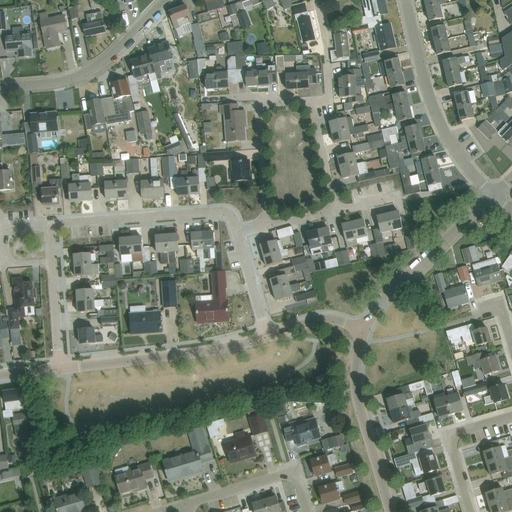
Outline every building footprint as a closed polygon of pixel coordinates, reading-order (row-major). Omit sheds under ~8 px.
[(101,7),(99,0),(90,0),(92,9),(101,7)] [(225,8),(222,0),(204,0),(208,13),(225,8)] [(276,6),(272,0),(261,0),(267,11),(276,6)] [(279,0),(284,11),(292,7),(290,0),(279,0)] [(369,0),(370,2),(368,2),(369,10),(372,9),(373,17),(388,14),(384,0),(369,0)] [(424,0),(426,9),(440,5),(446,4),(445,0),(424,0)] [(465,0),(460,0),(459,0),(462,14),(468,12),(465,0)] [(306,3),(293,7),(295,17),(310,13),(309,11),(308,12),(306,3)] [(228,7),(232,21),(237,18),(236,15),(237,14),(235,5),(228,7)] [(440,5),(426,9),(429,22),(443,18),(440,5)] [(79,18),(77,6),(69,8),(71,20),(79,18)] [(186,6),(169,12),(173,22),(177,33),(178,37),(179,37),(185,35),(182,26),(190,23),(191,23),(192,23),(189,16),(186,6)] [(504,57),(500,61),(501,67),(503,70),(511,64),(511,8),(504,13),(511,24),(511,32),(501,39),(504,52),(504,57)] [(87,15),(89,24),(83,25),(86,37),(106,33),(101,12),(87,15)] [(251,26),(245,12),(238,15),(243,29),(251,26)] [(297,20),(303,43),(316,40),(311,17),(310,13),(295,17),(296,21),(297,20)] [(328,15),(330,22),(336,21),(335,14),(328,15)] [(48,19),(41,21),(45,40),(47,49),(60,46),(58,46),(56,39),(58,39),(57,33),(67,31),(65,21),(64,16),(48,19)] [(366,25),(365,17),(355,19),(355,20),(356,27),(366,25)] [(464,21),(467,34),(476,32),(475,28),(472,29),(470,20),(464,21)] [(191,26),(192,32),(195,41),(194,41),(198,58),(204,57),(204,58),(205,57),(205,56),(207,56),(198,24),(192,26),(191,26)] [(376,45),(379,44),(381,52),(396,48),(390,24),(375,28),(378,37),(375,37),(376,45)] [(431,29),(434,42),(448,39),(445,26),(431,29)] [(13,35),(6,35),(7,42),(8,52),(17,51),(24,50),(24,57),(31,56),(31,50),(32,50),(31,40),(31,33),(24,34),(23,27),(12,28),(13,35)] [(227,32),(219,34),(221,42),(230,40),(227,32)] [(477,32),(476,32),(467,34),(470,47),(476,46),(475,40),(479,40),(477,32)] [(333,63),(343,62),(347,61),(350,61),(347,35),(336,36),(337,50),(331,51),(333,63)] [(488,39),(489,46),(500,44),(499,36),(488,39)] [(448,39),(434,42),(437,55),(451,52),(448,39)] [(155,48),(148,50),(150,54),(156,75),(157,80),(162,79),(161,74),(175,70),(172,60),(168,42),(159,45),(160,47),(155,48)] [(242,42),(227,44),(228,56),(236,54),(245,54),(242,42)] [(491,55),(503,52),(501,43),(500,44),(489,46),(491,55)] [(267,47),(257,49),(258,56),(272,54),(270,47),(267,47)] [(366,63),(372,62),(380,60),(378,52),(364,55),(365,62),(366,63)] [(482,53),(476,54),(479,68),(485,66),(482,53)] [(143,77),(148,75),(150,82),(157,80),(156,75),(150,54),(143,56),(144,58),(131,62),(135,79),(136,78),(137,80),(139,81),(143,80),(144,79),(143,77)] [(236,54),(237,70),(238,83),(238,81),(246,80),(247,87),(258,87),(257,71),(246,72),(245,54),(236,54)] [(296,60),(296,56),(296,55),(283,56),(275,56),(276,66),(277,70),(277,74),(285,73),(284,62),(296,61),(296,60)] [(465,57),(443,62),(446,76),(459,73),(457,65),(466,63),(465,57)] [(206,59),(197,60),(199,76),(203,75),(203,68),(206,68),(206,59)] [(385,62),(388,75),(402,72),(399,59),(385,62)] [(197,60),(189,61),(191,80),(199,79),(199,76),(197,60)] [(350,61),(347,61),(348,69),(358,68),(357,60),(350,61)] [(373,65),(372,62),(366,63),(365,62),(362,63),(361,63),(365,80),(371,79),(368,66),(373,65)] [(498,63),(485,66),(479,68),(483,84),(502,80),(501,77),(501,74),(491,76),(491,75),(487,76),(486,71),(499,68),(498,63)] [(277,74),(277,70),(276,66),(267,67),(267,64),(256,65),(257,71),(258,87),(269,86),(269,84),(278,83),(277,74)] [(310,69),(310,66),(296,67),(297,75),(298,90),(309,89),(309,84),(317,84),(316,69),(306,70),(306,69),(310,69)] [(222,67),(216,67),(217,74),(218,90),(229,89),(229,84),(228,73),(223,73),(222,67)] [(237,70),(227,70),(228,73),(229,84),(238,83),(237,70)] [(347,71),(347,77),(338,77),(339,88),(356,87),(356,86),(361,86),(365,86),(364,79),(355,80),(355,77),(361,77),(361,70),(347,71)] [(405,85),(402,72),(388,75),(391,88),(405,85)] [(459,73),(446,76),(449,88),(462,85),(459,73)] [(502,80),(503,86),(506,95),(511,92),(511,76),(508,73),(501,77),(502,80)] [(207,90),(218,90),(217,74),(206,75),(207,90)] [(298,90),(297,75),(286,75),(287,91),(298,90)] [(114,115),(105,117),(107,125),(131,121),(129,113),(134,112),(130,96),(131,96),(129,90),(127,80),(111,84),(113,94),(114,99),(112,99),(113,100),(112,101),(113,110),(114,115)] [(483,84),(481,85),(484,98),(489,97),(496,96),(494,88),(503,86),(502,80),(483,84)] [(137,85),(130,87),(133,102),(140,101),(137,85)] [(349,104),(359,103),(363,103),(363,96),(361,96),(361,86),(356,86),(356,87),(339,88),(339,98),(349,98),(349,104)] [(468,92),(454,95),(457,109),(471,106),(468,92)] [(394,104),(389,105),(390,111),(395,109),(409,106),(406,93),(397,95),(392,96),(394,104)] [(381,95),(369,98),(371,106),(385,103),(383,95),(381,95)] [(492,110),(498,108),(496,96),(489,97),(492,110)] [(114,115),(112,101),(113,100),(112,99),(102,100),(105,117),(114,115)] [(498,108),(495,112),(499,116),(506,123),(510,119),(503,112),(508,107),(510,110),(511,108),(511,103),(507,99),(498,108)] [(87,131),(93,130),(93,126),(105,124),(101,100),(88,103),(90,114),(84,115),(87,131)] [(244,122),(246,121),(245,112),(238,113),(238,105),(220,106),(221,116),(225,116),(226,142),(245,141),(244,122)] [(370,112),(372,112),(371,106),(355,110),(357,116),(370,112)] [(409,106),(395,109),(398,122),(412,119),(409,106)] [(471,106),(457,109),(460,121),(474,118),(471,106)] [(149,111),(137,113),(141,135),(146,134),(147,141),(153,140),(152,133),(153,133),(149,111)] [(479,123),(488,119),(488,118),(489,118),(486,112),(476,117),(479,123)] [(490,125),(499,116),(495,112),(489,118),(488,118),(488,119),(486,121),(490,125)] [(56,113),(44,114),(31,115),(32,131),(40,131),(40,134),(58,132),(56,113)] [(193,148),(189,139),(177,113),(173,115),(184,141),(190,154),(195,152),(193,148)] [(378,113),(373,115),(374,120),(375,124),(381,122),(378,113)] [(346,119),(329,123),(332,134),(349,130),(349,129),(354,128),(351,118),(346,119)] [(486,121),(485,122),(478,129),(489,140),(497,132),(486,121)] [(511,147),(511,128),(507,124),(497,133),(511,147)] [(364,137),(363,132),(369,131),(367,125),(354,128),(349,129),(349,130),(332,134),(334,144),(351,140),(350,135),(354,134),(355,139),(364,137)] [(405,129),(407,136),(401,137),(402,143),(402,144),(422,139),(419,126),(405,129)] [(396,127),(395,127),(381,130),(382,133),(385,146),(385,147),(391,145),(389,136),(398,134),(396,127)] [(136,129),(126,131),(128,143),(137,141),(136,129)] [(77,149),(77,150),(89,148),(86,132),(78,133),(79,148),(77,149)] [(385,146),(382,133),(381,133),(381,135),(367,138),(368,143),(353,147),(354,153),(383,147),(385,146)] [(39,153),(37,136),(27,137),(29,155),(39,153)] [(422,139),(402,144),(402,143),(391,145),(385,147),(389,163),(400,161),(398,151),(410,148),(411,155),(425,152),(422,139)] [(173,156),(178,154),(175,143),(165,147),(168,156),(173,154),(173,156)] [(135,147),(120,146),(119,155),(135,156),(135,147)] [(444,155),(454,152),(452,147),(443,150),(444,155)] [(205,162),(233,160),(232,153),(205,155),(205,162)] [(338,158),(340,169),(357,165),(357,164),(354,154),(338,158)] [(175,156),(168,157),(170,178),(177,178),(177,170),(176,170),(175,156)] [(422,160),(415,162),(417,175),(425,173),(425,174),(439,171),(436,157),(426,160),(422,160)] [(138,159),(133,160),(133,174),(139,173),(139,165),(150,164),(150,158),(138,159)] [(128,174),(133,174),(133,160),(115,161),(115,166),(127,165),(128,174)] [(400,161),(389,163),(390,170),(399,168),(402,178),(410,176),(409,171),(408,171),(407,166),(405,166),(404,160),(400,161)] [(115,166),(115,161),(96,162),(97,176),(103,176),(103,167),(115,166)] [(233,172),(231,172),(231,182),(250,180),(248,161),(232,162),(233,172)] [(357,165),(340,169),(343,179),(357,176),(368,173),(366,162),(357,164),(357,165)] [(13,182),(12,180),(11,172),(2,173),(2,164),(0,163),(0,190),(12,190),(12,182),(13,182)] [(40,183),(39,168),(31,169),(32,184),(40,183)] [(151,168),(152,182),(153,199),(164,198),(163,181),(159,181),(158,168),(151,168)] [(387,170),(375,173),(377,179),(390,176),(390,175),(389,170),(387,170)] [(177,180),(178,187),(178,197),(189,196),(188,179),(187,171),(181,171),(181,180),(177,180)] [(442,183),(439,171),(425,174),(425,173),(417,175),(410,176),(402,178),(406,196),(421,193),(419,185),(412,187),(412,186),(419,184),(419,183),(427,181),(428,186),(442,183)] [(81,202),(79,185),(80,185),(79,177),(79,174),(72,175),(73,186),(69,186),(70,203),(81,202)] [(91,185),(90,185),(90,176),(79,177),(80,185),(79,185),(81,202),(92,201),(91,185)] [(116,183),(116,179),(105,180),(106,200),(117,199),(116,183)] [(188,179),(189,196),(200,195),(199,179),(188,179)] [(50,190),(42,191),(44,207),(59,205),(58,189),(62,188),(62,180),(49,181),(50,190)] [(127,182),(116,183),(117,199),(128,199),(127,182)] [(141,183),(142,199),(153,199),(152,182),(141,183)] [(392,231),(393,231),(402,229),(398,212),(388,214),(392,231)] [(388,214),(377,217),(380,228),(381,234),(392,231),(388,214)] [(363,220),(353,223),(358,244),(368,241),(363,220)] [(358,244),(353,223),(342,225),(347,248),(358,245),(358,244)] [(328,228),(318,231),(323,253),(329,251),(328,246),(332,245),(328,228)] [(312,255),(323,253),(318,231),(307,233),(312,255)] [(204,259),(205,259),(210,259),(210,249),(215,249),(213,232),(202,233),(204,259)] [(200,258),(201,273),(205,272),(205,268),(205,259),(204,259),(202,233),(192,234),(193,251),(197,250),(198,258),(200,258)] [(300,233),(294,234),(297,248),(303,247),(300,233)] [(179,252),(178,245),(177,235),(166,236),(168,264),(176,264),(175,253),(179,252)] [(168,264),(166,236),(156,236),(157,254),(160,254),(161,265),(168,264)] [(414,249),(411,236),(405,237),(408,251),(414,249)] [(143,255),(142,237),(130,238),(131,256),(143,255)] [(121,256),(131,256),(130,238),(120,239),(121,256)] [(260,246),(263,257),(283,251),(280,241),(277,242),(277,241),(260,246)] [(471,245),(474,260),(486,258),(484,246),(490,245),(490,242),(471,245)] [(382,243),(376,244),(379,258),(386,256),(397,254),(397,253),(395,244),(383,246),(382,243)] [(379,258),(376,244),(371,245),(374,259),(379,258)] [(462,251),(466,264),(473,262),(469,249),(462,251)] [(266,267),(276,264),(283,262),(281,258),(289,256),(287,250),(283,251),(263,257),(266,267)] [(510,255),(502,267),(507,271),(511,263),(511,250),(509,255),(510,255)] [(347,251),(341,252),(344,266),(350,265),(347,251)] [(344,266),(341,252),(335,254),(339,267),(344,266)] [(92,266),(91,254),(74,255),(75,267),(92,266)] [(205,268),(205,272),(213,272),(223,271),(222,257),(216,258),(217,267),(205,268)] [(306,260),(305,257),(292,261),(293,267),(307,263),(306,260)] [(312,259),(306,260),(307,263),(310,274),(316,272),(312,259)] [(479,288),(479,287),(506,279),(504,272),(500,274),(495,259),(495,260),(473,266),(473,265),(472,266),(479,288)] [(326,264),(325,264),(326,269),(327,269),(338,267),(337,261),(326,264)] [(151,277),(150,263),(144,263),(144,271),(133,272),(133,278),(151,277)] [(303,270),(306,282),(308,281),(312,280),(310,274),(307,263),(293,267),(276,272),(278,278),(270,281),(273,291),(290,287),(290,286),(287,276),(296,274),(295,272),(303,270)] [(92,266),(75,267),(75,277),(99,275),(98,265),(92,266)] [(458,269),(461,279),(462,282),(469,280),(466,267),(458,269)] [(196,303),(197,312),(197,322),(217,320),(217,323),(229,322),(227,301),(226,301),(225,289),(226,289),(225,273),(211,274),(212,290),(213,295),(196,296),(196,303)] [(435,276),(438,285),(439,289),(446,287),(442,274),(435,276)] [(35,298),(34,290),(33,290),(32,283),(24,284),(23,277),(13,278),(17,309),(8,310),(11,330),(19,329),(18,318),(26,317),(25,307),(34,306),(33,298),(35,298)] [(176,308),(174,282),(162,283),(164,309),(176,308)] [(301,290),(299,283),(290,286),(290,287),(273,291),(276,302),(293,297),(292,293),(301,290)] [(444,292),(448,308),(456,306),(456,305),(468,302),(468,303),(464,286),(444,292)] [(76,291),(77,303),(94,302),(94,301),(93,290),(76,291)] [(312,293),(295,297),(297,303),(317,297),(315,292),(312,293)] [(94,307),(104,306),(104,300),(94,301),(94,302),(77,303),(78,313),(94,312),(94,307)] [(290,303),(277,308),(279,313),(292,309),(290,303)] [(104,310),(97,311),(97,318),(118,317),(117,310),(104,311),(104,310)] [(153,311),(153,313),(130,315),(132,334),(162,332),(160,313),(158,313),(158,311),(157,311),(153,311)] [(2,322),(1,318),(0,317),(0,347),(2,347),(1,338),(8,337),(6,322),(3,322),(2,322)] [(102,328),(117,327),(117,319),(101,320),(102,328)] [(464,342),(474,339),(476,346),(491,342),(487,328),(475,332),(473,324),(446,332),(448,340),(462,336),(464,342)] [(19,329),(11,330),(12,346),(21,345),(19,329)] [(94,329),(89,330),(79,330),(80,344),(103,342),(103,336),(94,337),(94,329)] [(483,353),(474,356),(467,358),(469,366),(474,364),(475,370),(483,368),(485,376),(492,374),(492,375),(493,374),(493,373),(500,371),(495,357),(485,360),(483,353)] [(462,385),(457,371),(451,373),(455,387),(462,385)] [(460,373),(462,383),(468,381),(466,371),(460,373)] [(434,393),(430,380),(423,381),(425,388),(428,395),(434,393)] [(423,381),(409,386),(411,392),(425,388),(423,381)] [(465,397),(487,391),(484,383),(463,390),(465,397)] [(490,389),(493,396),(484,399),(486,406),(508,399),(504,385),(498,387),(498,386),(496,386),(497,387),(490,389)] [(3,392),(5,402),(6,412),(22,409),(20,390),(3,392)] [(411,393),(396,397),(387,400),(390,412),(408,406),(406,401),(413,398),(411,393)] [(458,393),(446,397),(451,415),(463,411),(458,393)] [(446,397),(434,400),(440,418),(451,415),(446,397)] [(410,413),(408,406),(390,412),(394,424),(404,421),(404,422),(406,421),(406,420),(418,417),(421,416),(419,410),(410,413)] [(249,411),(251,418),(249,418),(254,436),(268,432),(261,408),(249,411)] [(33,441),(32,435),(29,413),(12,416),(16,437),(22,436),(23,443),(33,441)] [(422,417),(418,418),(420,424),(434,420),(432,413),(430,414),(422,417)] [(223,419),(206,424),(211,439),(220,437),(218,429),(225,426),(223,419)] [(283,426),(288,442),(296,439),(298,445),(320,438),(314,419),(295,424),(295,423),(283,426)] [(423,450),(421,443),(430,440),(426,426),(410,430),(412,438),(405,440),(409,454),(423,450)] [(169,482),(170,482),(184,478),(204,472),(201,463),(213,460),(209,448),(208,448),(202,428),(188,432),(194,453),(163,462),(166,471),(166,473),(167,473),(169,482)] [(231,464),(247,459),(256,456),(250,437),(245,438),(243,433),(236,435),(237,440),(225,444),(231,464)] [(321,441),(324,451),(331,449),(344,445),(341,435),(321,441)] [(115,446),(110,453),(115,457),(120,450),(115,446)] [(483,453),(487,464),(504,459),(501,448),(483,453)] [(326,457),(321,458),(311,461),(316,477),(332,472),(329,464),(336,462),(334,454),(329,456),(328,454),(332,453),(331,449),(324,451),(326,457)] [(424,474),(431,472),(431,473),(432,472),(439,470),(434,455),(425,458),(423,451),(410,455),(409,454),(394,459),(397,468),(412,464),(414,469),(422,466),(424,474)] [(7,456),(0,456),(0,470),(8,469),(7,456)] [(504,459),(487,464),(490,476),(507,471),(508,473),(511,471),(511,457),(504,459)] [(121,494),(133,490),(133,492),(138,491),(146,489),(144,480),(153,477),(149,464),(129,469),(130,472),(116,476),(121,494)] [(338,478),(347,475),(356,472),(354,464),(335,469),(338,478)] [(96,468),(78,474),(79,477),(85,475),(89,487),(100,484),(96,468)] [(445,492),(441,478),(418,485),(420,491),(429,489),(431,496),(437,494),(438,495),(439,495),(439,494),(445,492)] [(342,482),(319,489),(324,504),(340,499),(338,492),(345,490),(342,482)] [(402,486),(407,502),(408,502),(410,509),(424,505),(421,497),(417,499),(412,483),(402,486)] [(485,494),(489,505),(511,497),(511,489),(503,492),(502,489),(485,494)] [(81,492),(54,500),(54,498),(48,499),(50,506),(56,504),(57,510),(58,511),(85,511),(87,511),(81,492)] [(362,500),(359,492),(344,496),(347,505),(362,500)] [(459,502),(457,496),(443,500),(445,507),(459,502)] [(283,511),(287,511),(284,502),(278,503),(276,497),(265,500),(267,511),(283,511)] [(511,497),(489,505),(490,511),(506,511),(511,510),(511,497)] [(267,511),(265,500),(253,504),(255,511),(267,511)] [(367,511),(365,501),(352,504),(354,511),(359,510),(360,511),(367,511)]
